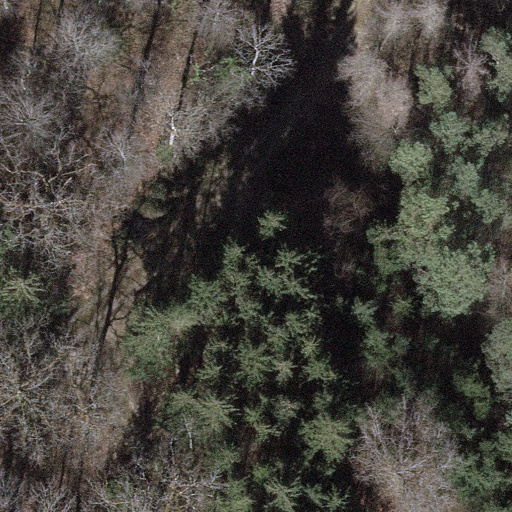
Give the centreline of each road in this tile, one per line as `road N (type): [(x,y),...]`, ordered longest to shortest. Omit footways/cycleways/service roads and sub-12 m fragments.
road 1 (track): [(0,390),(106,330),(348,60),(389,0)]
road 2 (track): [(195,511),(106,330)]
